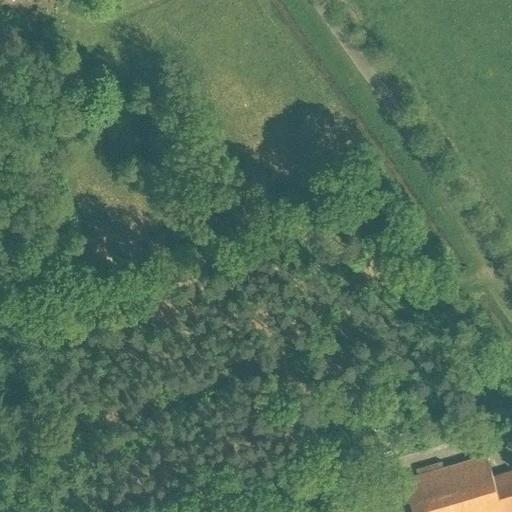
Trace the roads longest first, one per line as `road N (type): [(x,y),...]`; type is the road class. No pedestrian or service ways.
road 1 (track): [(506,271),(0,452)]
road 2 (unclassified): [(511,278),(315,0)]
